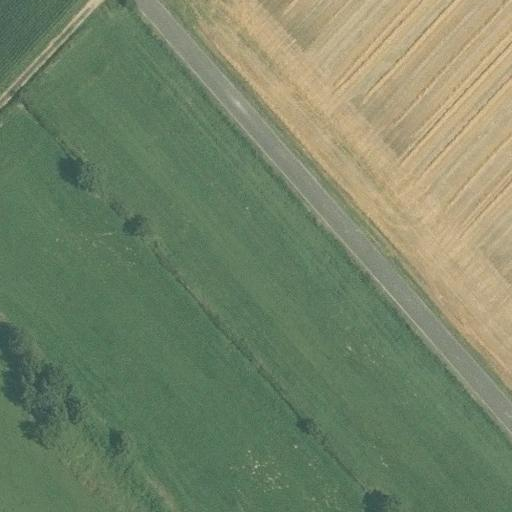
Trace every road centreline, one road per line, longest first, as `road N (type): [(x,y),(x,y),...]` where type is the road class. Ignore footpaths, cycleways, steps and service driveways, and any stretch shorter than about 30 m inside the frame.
road 1 (unclassified): [(511,419),(142,0)]
road 2 (track): [(96,0),(0,103)]
